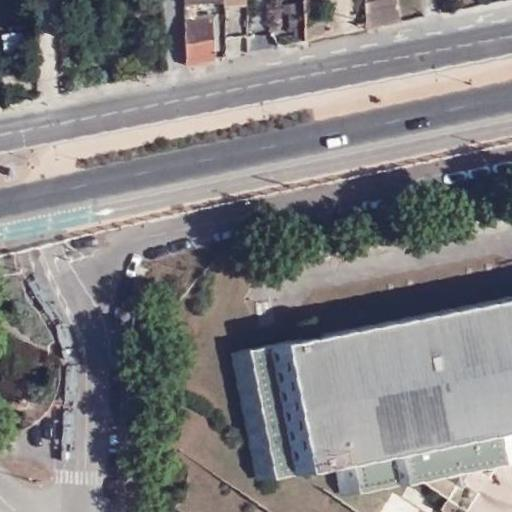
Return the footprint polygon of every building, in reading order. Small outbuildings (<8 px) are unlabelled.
[(192,15),(192,0),(184,0),(186,61),(215,56),(213,15),(192,15)] [(367,0),(368,25),(401,19),(400,0),(367,0)] [(323,3),(305,4),(305,29),(323,28),(323,3)] [(511,299),(241,353),(268,478),(343,464),(349,493),(419,479),(445,496),(438,507),(445,511),(507,511),(511,505),(511,299)] [(311,322),(299,323),(301,336),(313,334),(311,322)]
